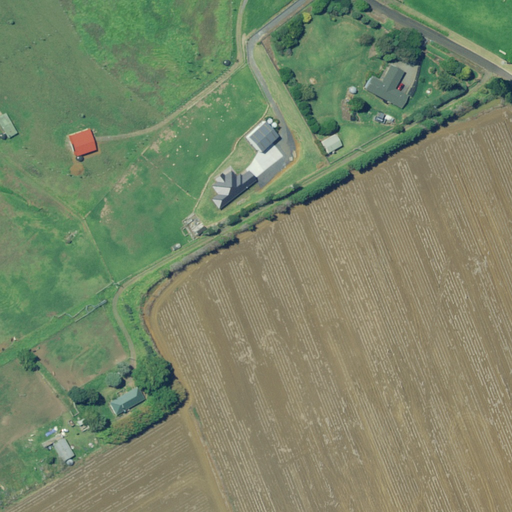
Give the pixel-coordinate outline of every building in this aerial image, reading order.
[(400,71),(387,64),(379,81),(368,76),(362,88),(399,107),(406,95),(392,88),(400,71)] [(14,132),(2,113),(0,114),(0,126),(6,137),(14,132)] [(275,135),(261,121),(244,137),(258,151),(275,135)] [(340,144),(333,133),(320,141),(326,152),(340,144)] [(244,172),(235,163),(221,178),(231,187),(244,172)] [(204,228),(201,223),(196,226),(195,224),(191,227),(195,234),(204,228)] [(129,404),(124,394),(112,400),(114,404),(110,406),(113,413),(123,407),(125,411),(129,409),(127,405),(129,404)] [(79,418),(74,421),(77,426),(83,423),(79,418)] [(58,432),(40,443),(42,447),(50,442),(61,460),(71,455),(58,432)]
